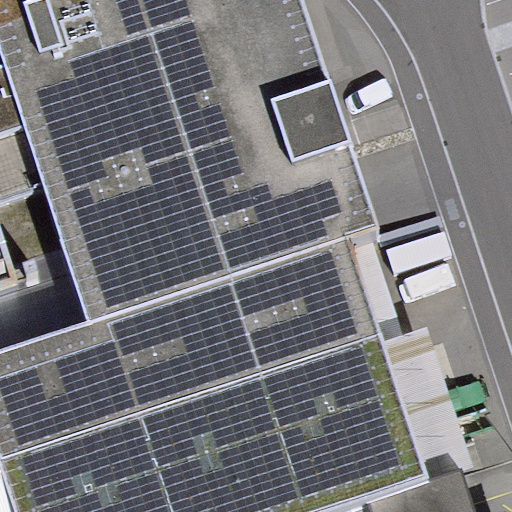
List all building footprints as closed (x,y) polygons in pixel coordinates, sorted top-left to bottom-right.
[(306,0),(0,0),(0,20),(29,116),(86,294),(346,212),(372,204),(306,0)] [(0,258),(7,257),(0,233),(0,125),(29,116),(0,20),(0,258)] [(0,422),(375,303),(346,212),(86,294),(0,321),(0,422)] [(0,422),(0,471),(12,511),(307,511),(429,473),(375,303),(0,422)] [(468,511),(454,466),(429,473),(307,511),(468,511)] [(0,511),(12,511),(0,471),(0,511)]
